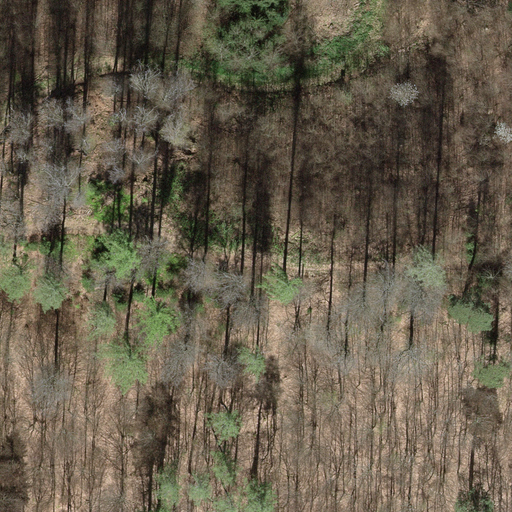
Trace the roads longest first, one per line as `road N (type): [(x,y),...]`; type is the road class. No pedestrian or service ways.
road 1 (track): [(511,265),(334,267),(223,255),(110,226),(0,230)]
road 2 (track): [(382,0),(375,39),(336,69),(240,82),(159,65),(97,65),(59,80),(0,121)]
